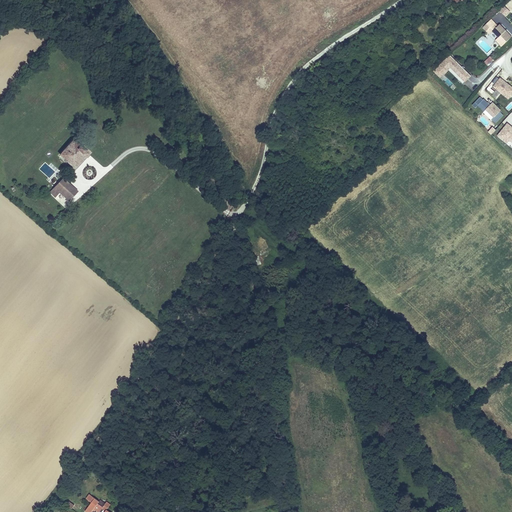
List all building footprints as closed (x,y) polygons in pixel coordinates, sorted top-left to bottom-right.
[(504,5),(499,10),(505,16),(510,11),(504,5)] [(496,27),(493,25),(487,31),(490,34),(493,32),(498,37),(496,40),(502,46),(510,39),(504,33),(506,31),(499,24),(497,26),(496,27)] [(463,85),(471,76),(450,56),(433,73),(440,79),(448,70),(463,85)] [(511,87),(500,78),(492,88),(508,100),(511,95),(511,87)] [(504,115),(492,103),(489,105),(480,96),(472,105),(476,109),(477,107),(495,124),(504,115)] [(498,137),(511,146),(511,128),(506,124),(498,137)] [(71,142),(59,157),(74,169),(86,154),(71,142)] [(96,158),(103,164),(107,159),(101,153),(96,158)] [(62,180),(50,193),(55,199),(68,186),(62,180)] [(263,233),(254,243),(268,255),(277,246),(263,233)] [(99,502),(89,495),(86,498),(92,503),(85,511),(86,511),(91,511),(94,509),(97,511),(99,511),(102,509),(105,511),(106,511),(106,510),(110,505),(107,502),(102,507),(98,504),(99,502)]
